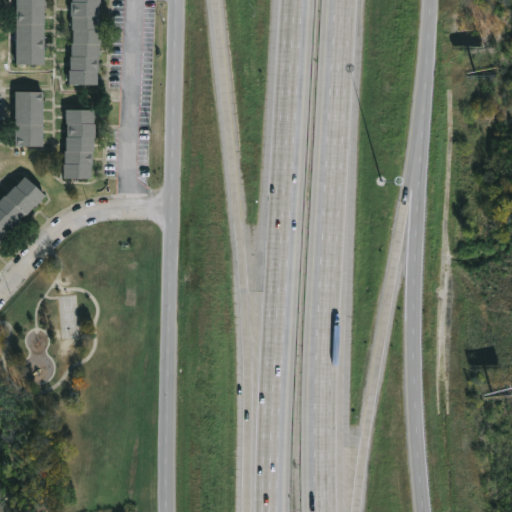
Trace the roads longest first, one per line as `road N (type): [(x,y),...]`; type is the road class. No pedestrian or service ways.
road 1 (motorway): [(216,0),(245,289),(246,511)]
road 2 (secondary): [(424,511),(414,282),(431,0)]
road 3 (motorway): [(295,0),(270,511)]
road 4 (motorway): [(324,511),(343,0)]
road 5 (secondary): [(173,214),(171,511)]
road 6 (motorway): [(357,511),(398,247)]
road 7 (secondary): [(181,0),(173,214)]
road 8 (residential): [(173,214),(79,222),(0,302)]
